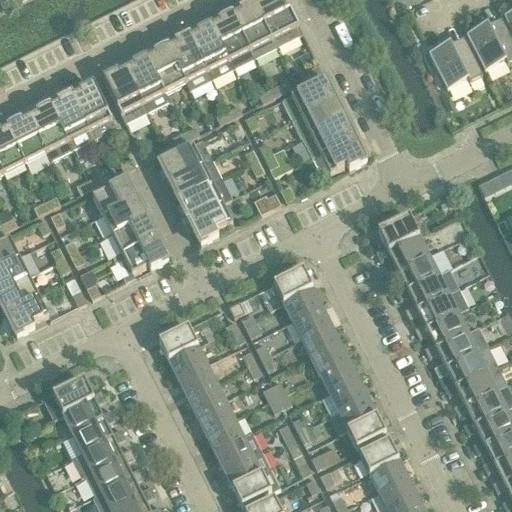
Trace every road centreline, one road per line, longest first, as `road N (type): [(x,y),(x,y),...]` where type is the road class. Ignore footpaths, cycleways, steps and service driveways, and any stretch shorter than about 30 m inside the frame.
road 1 (residential): [(451,511),(315,239)]
road 2 (residential): [(0,109),(219,0)]
road 3 (residential): [(118,337),(315,239)]
road 4 (residential): [(310,0),(408,193)]
road 5 (residential): [(205,511),(118,337)]
road 6 (unknown): [(201,296),(142,177)]
road 7 (residential): [(0,396),(118,337)]
